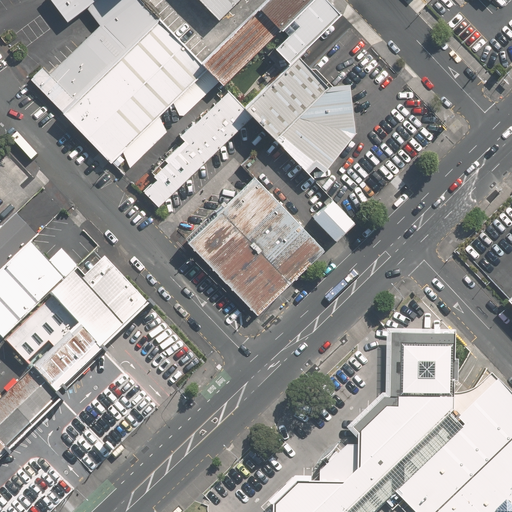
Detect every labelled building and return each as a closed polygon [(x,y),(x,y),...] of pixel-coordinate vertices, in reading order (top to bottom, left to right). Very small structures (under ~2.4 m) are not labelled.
[(65,109),(159,18),(141,0),(54,0),(68,19),(89,5),(100,22),(51,70),(44,64),(32,75),(65,109)] [(235,0),(202,0),(218,16),(235,0)] [(307,0),(264,0),(203,58),(224,81),(280,27),(307,0)] [(341,11),(330,0),(307,0),(280,27),(287,33),(275,45),(291,59),(297,53),(341,11)] [(111,157),(207,66),(159,18),(65,109),(111,157)] [(311,65),(297,53),(291,59),(245,103),(276,135),(332,83),(316,65),(311,65)] [(332,83),(276,135),(310,169),(318,162),(327,169),(357,128),(351,80),(332,83)] [(240,111),(223,94),(176,140),(183,147),(149,180),(153,183),(140,195),(155,210),(243,124),(247,109),(240,111)] [(221,205),(291,278),(325,245),(255,173),(221,205)] [(354,221),(331,198),(307,223),(330,245),(354,221)] [(291,278),(221,205),(188,237),(257,310),(291,278)] [(36,232),(16,213),(2,224),(0,225),(0,267),(29,239),(36,232)] [(0,267),(0,334),(4,338),(6,336),(49,294),(78,265),(61,248),(49,259),(29,239),(0,267)] [(144,300),(94,250),(78,265),(49,294),(70,315),(79,325),(98,344),(144,300)] [(70,315),(49,294),(6,336),(27,357),(70,315)] [(52,388),(98,344),(79,325),(33,369),(52,388)] [(457,331),(389,331),(388,394),(384,394),(349,428),(358,438),(358,445),(348,445),(343,451),(330,463),(321,470),(321,483),(313,482),(313,476),(297,476),(274,498),(273,497),(256,511),(511,511),(511,392),(493,374),(481,386),(475,390),(469,393),(463,394),(457,394),(457,331)] [(54,399),(26,370),(0,395),(0,439),(6,445),(54,399)] [(124,450),(120,446),(112,455),(115,458),(124,450)]
